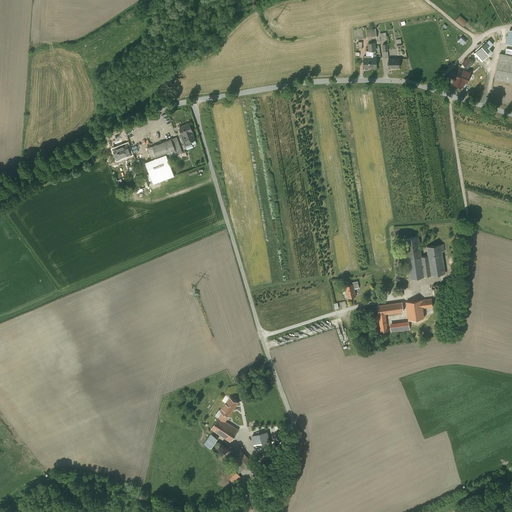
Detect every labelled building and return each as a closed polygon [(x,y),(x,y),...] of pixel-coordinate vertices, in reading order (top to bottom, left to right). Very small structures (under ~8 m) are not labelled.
[(457,20),(464,27),(469,22),(461,15),(457,20)] [(375,29),(366,30),(367,37),(377,36),(376,29),(375,29)] [(489,40),(475,53),(482,61),(492,52),(489,48),(493,44),(489,40)] [(505,55),(499,54),(494,79),(511,82),(511,56),(505,55)] [(371,56),(364,56),(364,58),(364,67),(377,67),(377,58),(376,58),(373,58),(371,58),(371,56)] [(469,57),(463,63),(467,68),(477,59),(474,57),(471,60),(469,57)] [(399,59),(389,59),(388,67),(394,67),(399,67),(399,59)] [(463,71),(459,70),(456,78),(455,78),(453,84),(463,86),(464,81),(467,82),(470,72),(463,70),(463,71)] [(190,123),(180,126),(183,134),(181,135),(185,145),(191,143),(190,141),(195,139),(192,131),(193,131),(190,123)] [(177,137),(152,146),(157,157),(158,161),(168,158),(175,155),(183,152),(177,137)] [(127,144),(113,149),(117,159),(131,154),(127,144)] [(152,146),(148,147),(152,159),(157,157),(152,146)] [(168,158),(158,161),(157,157),(152,159),(145,162),(153,183),(174,175),(169,161),(168,158)] [(419,237),(404,239),(410,278),(424,276),(422,256),(419,237)] [(442,245),(427,247),(428,255),(431,275),(445,273),(442,245)] [(428,255),(422,256),(424,276),(431,275),(428,255)] [(353,284),(345,285),(348,298),(356,296),(354,289),(353,284)] [(422,299),(406,301),(409,320),(424,318),(423,308),(433,306),(432,298),(422,300),(422,299)] [(402,302),(377,305),(381,331),(387,330),(386,313),(404,311),(402,302)] [(235,406),(227,401),(221,411),(222,412),(219,417),(223,419),(226,414),(228,416),(235,406)] [(219,417),(211,429),(230,441),(238,429),(223,419),(219,417)] [(267,432),(252,436),(256,452),(271,448),(267,432)] [(212,446),(212,448),(213,450),(214,451),(216,452),(218,452),(220,452),(221,451),(222,449),(222,447),(222,445),(221,444),(220,443),(218,442),(216,442),(214,443),(213,444),(212,446)] [(251,462),(238,446),(230,453),(237,461),(232,465),(239,472),(243,468),(243,469),(251,462)] [(233,472),(228,476),(233,483),(240,477),(235,471),(233,472)]
